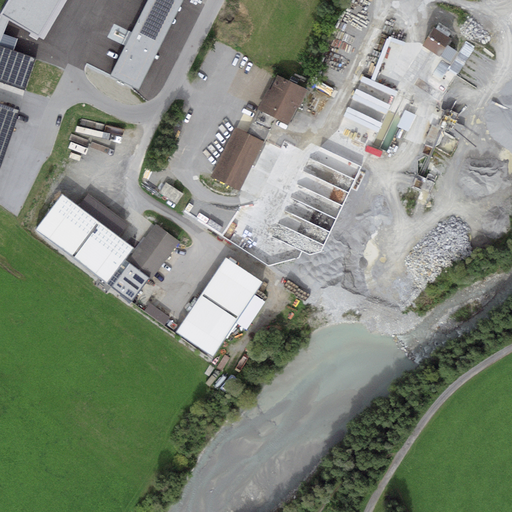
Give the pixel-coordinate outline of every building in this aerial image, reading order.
[(452,40),(434,29),(424,45),(450,61),(457,50),(449,45),(452,40)] [(36,57),(0,45),(0,81),(25,90),(36,57)] [(306,91),(279,78),(271,92),(269,91),(248,132),(264,140),(276,116),(287,121),(294,107),(299,106),(306,91)] [(0,167),(20,109),(0,102),(0,167)] [(414,115),(405,112),(399,125),(408,129),(414,115)] [(439,128),(432,125),(429,133),(435,136),(439,128)] [(265,144),(236,129),(213,175),(239,188),(256,154),(260,155),(265,144)] [(182,193),(166,182),(160,192),(176,203),(182,193)] [(80,206),(62,193),(35,229),(107,283),(134,247),(118,235),(80,206)] [(89,194),(80,206),(118,235),(127,223),(89,194)] [(177,241),(156,226),(111,286),(132,301),(177,241)] [(213,357),(262,283),(224,259),(176,332),(213,357)]
